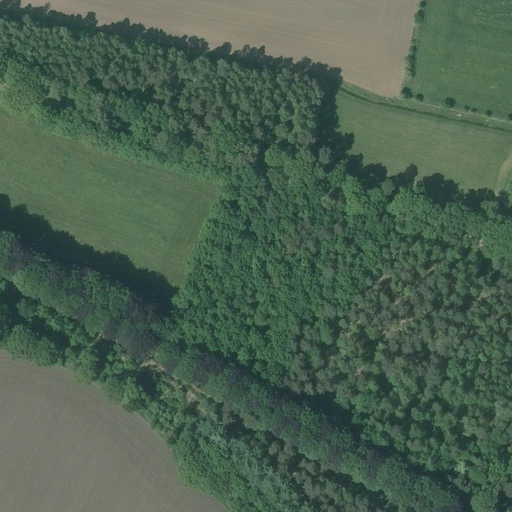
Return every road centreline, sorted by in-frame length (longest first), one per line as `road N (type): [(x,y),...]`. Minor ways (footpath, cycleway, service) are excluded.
road 1 (track): [(0,86),(511,253)]
road 2 (track): [(0,264),(428,511)]
